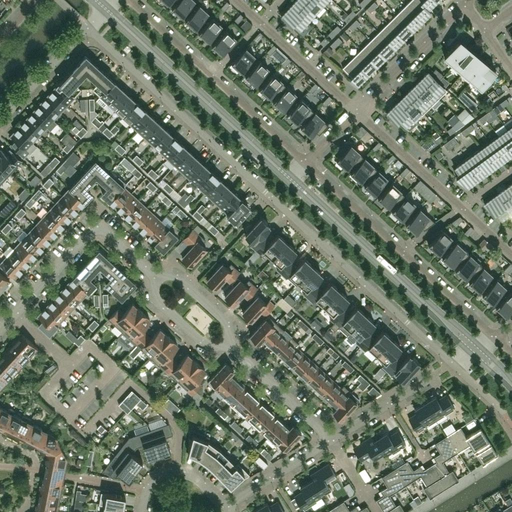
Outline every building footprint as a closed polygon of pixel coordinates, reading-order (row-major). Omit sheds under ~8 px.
[(190,5),(194,0),(177,0),(171,7),(180,15),(185,10),(188,12),(193,8),(190,5)] [(314,12),(300,0),(295,0),(290,5),(307,20),(314,12)] [(321,4),(316,0),(300,0),(314,12),(321,4)] [(427,8),(418,0),(409,0),(405,5),(421,20),(430,11),(427,8)] [(435,0),(418,0),(427,8),(435,0)] [(223,11),(230,4),(226,1),(220,8),(223,11)] [(203,17),(208,12),(199,4),(184,20),(193,28),(199,22),(202,25),(206,20),(203,17)] [(307,20),(290,5),(281,16),(291,25),(292,23),(299,29),(307,20)] [(421,20),(405,5),(396,13),(412,29),(421,20)] [(351,18),(356,13),(352,10),(348,14),(351,18)] [(236,24),(243,16),(240,13),(233,21),(236,24)] [(412,29),(396,13),(387,22),(403,38),(412,29)] [(347,22),(351,18),(348,14),(343,18),(347,22)] [(217,30),(221,25),(212,16),(198,32),(207,40),(212,34),(215,37),(220,33),(217,30)] [(403,38),(387,22),(378,31),(394,47),(403,38)] [(238,40),(235,37),(233,35),(232,35),(226,29),(211,44),(220,53),(226,47),(229,49),(228,49),(229,50),(238,40)] [(256,42),(263,35),(259,31),(253,39),(256,42)] [(343,31),(339,35),(344,39),(347,36),(343,31)] [(394,47),(378,31),(369,40),(385,56),(394,47)] [(323,45),(328,41),(328,40),(325,37),(324,37),(321,35),(317,39),(320,42),(323,45)] [(343,42),(341,40),(338,37),(334,40),(338,44),(340,46),(343,42)] [(453,64),(467,47),(467,46),(458,38),(444,56),(453,64)] [(385,56),(369,40),(360,49),(376,65),(385,56)] [(270,55),(277,47),(273,44),(266,51),(270,55)] [(249,60),(254,55),(246,48),(247,48),(245,46),(231,62),(240,71),(245,65),(248,68),(253,63),(249,60)] [(328,46),(323,51),(327,55),(332,50),(328,46)] [(477,53),(468,46),(468,47),(467,47),(453,64),(462,71),(476,55),(476,54),(477,53)] [(376,65),(360,49),(351,58),(367,74),(376,65)] [(471,79),(486,62),(486,63),(487,62),(478,54),(477,55),(476,55),(462,71),(471,79)] [(99,68),(85,55),(72,69),(80,76),(85,70),(92,75),(99,68)] [(284,67),(291,60),(287,57),(280,64),(284,67)] [(367,74),(351,58),(342,67),(351,77),(349,79),(356,85),(367,74)] [(263,73),(268,68),(259,59),(245,75),(254,83),(259,78),(262,80),(266,76),(263,73)] [(495,70),(486,63),(486,62),(471,79),(481,87),(495,70)] [(100,95),(113,81),(99,68),(92,75),(98,81),(92,88),(100,95)] [(74,82),(80,76),(72,69),(59,83),(73,96),(81,88),(74,82)] [(298,80),(304,73),(301,70),(294,77),(298,80)] [(447,89),(428,71),(420,79),(438,98),(446,90),(447,89)] [(285,83),(282,81),(273,72),(258,88),(267,96),(273,90),(276,93),(285,83)] [(438,98),(420,79),(412,86),(431,105),(438,98)] [(107,102),(120,88),(113,81),(100,95),(107,102)] [(311,93),(318,85),(315,82),(308,90),(311,93)] [(73,96),(59,83),(52,91),(66,104),(73,96)] [(291,98),(296,93),(287,85),(272,101),(281,109),(287,103),(290,106),(294,101),(291,98)] [(431,105),(412,86),(405,94),(423,112),(431,105)] [(115,109),(128,95),(120,88),(107,102),(115,109)] [(66,104),(52,91),(45,98),(59,111),(66,104)] [(462,101),(467,96),(462,91),(458,97),(462,101)] [(423,112),(405,94),(397,102),(415,120),(423,112)] [(122,116),(135,102),(128,95),(115,109),(122,116)] [(325,106),(332,98),(329,95),(322,102),(325,106)] [(59,111),(45,98),(38,106),(53,119),(59,111)] [(312,109),(309,106),(300,98),(286,113),(295,122),(300,116),(303,119),(312,109)] [(130,123),(143,109),(135,102),(122,116),(130,123)] [(415,120),(397,102),(386,113),(394,120),(396,122),(398,119),(405,125),(412,118),(415,121),(415,120)] [(53,119),(38,106),(32,113),(46,126),(53,119)] [(464,123),(473,116),(465,108),(457,115),(464,123)] [(137,130),(150,116),(143,109),(130,123),(137,130)] [(327,123),(323,119),(324,118),(321,116),(321,117),(314,111),(300,126),(309,134),(314,128),(318,132),(327,123)] [(46,126),(32,113),(25,121),(39,134),(46,126)] [(145,137),(158,122),(150,116),(137,130),(145,137)] [(75,119),(72,122),(77,127),(80,124),(75,119)] [(39,134),(25,121),(18,128),(32,141),(39,134)] [(152,143),(165,129),(158,122),(145,137),(152,143)] [(460,126),(457,122),(452,126),(455,130),(460,126)] [(360,138),(367,130),(361,125),(354,132),(360,138)] [(449,134),(455,130),(452,126),(446,130),(449,134)] [(32,141),(18,128),(10,136),(14,139),(9,145),(23,158),(29,151),(25,148),(32,141)] [(160,150),(173,136),(165,129),(152,143),(160,150)] [(511,152),(511,135),(507,129),(498,135),(511,153),(511,152)] [(437,143),(443,139),(440,135),(434,139),(437,143)] [(511,153),(498,135),(489,142),(502,160),(511,153)] [(167,157),(180,143),(173,136),(160,150),(167,157)] [(457,142),(453,136),(448,140),(452,146),(457,142)] [(432,147),(437,143),(434,139),(429,143),(432,147)] [(362,155),(359,152),(351,145),(352,144),(350,143),(350,144),(346,140),(347,140),(346,140),(336,149),(341,153),(336,159),(345,167),(350,162),(353,164),(362,155)] [(452,146),(448,140),(443,144),(447,150),(452,146)] [(375,152),(382,144),(378,141),(371,148),(375,152)] [(502,160),(489,142),(480,148),(494,166),(502,160)] [(175,164),(188,150),(180,143),(167,157),(175,164)] [(0,164),(9,173),(22,160),(12,152),(9,156),(1,148),(0,149),(0,164)] [(494,166),(480,148),(472,154),(485,172),(494,166)] [(182,171),(195,157),(188,150),(175,164),(182,171)] [(80,157),(73,151),(65,159),(70,163),(72,165),(80,157)] [(389,164),(396,157),(392,154),(385,161),(389,164)] [(485,172),(472,154),(463,161),(476,179),(485,172)] [(376,167),(373,165),(364,156),(349,172),(358,180),(364,174),(367,177),(376,167)] [(190,178),(203,164),(195,157),(182,171),(190,178)] [(67,167),(70,163),(65,159),(56,170),(60,174),(67,167)] [(109,173),(95,161),(82,175),(90,181),(95,175),(102,181),(109,173)] [(476,179),(463,161),(454,167),(459,174),(456,177),(466,186),(476,179)] [(165,163),(157,172),(161,176),(170,167),(165,163)] [(0,183),(9,173),(0,164),(0,183)] [(197,185),(210,171),(203,164),(190,178),(197,185)] [(402,177),(409,170),(406,166),(399,174),(402,177)] [(382,182),(387,177),(378,169),(363,185),(372,193),(378,187),(381,190),(385,185),(382,182)] [(205,192),(218,178),(210,171),(197,185),(205,192)] [(110,201),(123,186),(109,173),(102,181),(108,187),(102,193),(110,201)] [(28,182),(33,187),(40,179),(35,174),(28,182)] [(84,188),(90,181),(82,175),(69,189),(83,202),(91,194),(84,188)] [(212,199),(225,185),(218,178),(205,192),(212,199)] [(426,185),(420,179),(413,186),(419,193),(426,185)] [(404,193),(401,190),(392,182),(377,197),(386,206),(392,200),(395,203),(404,193)] [(220,206),(233,192),(225,185),(212,199),(220,206)] [(117,208),(130,193),(123,186),(110,201),(117,208)] [(24,187),(17,195),(23,200),(29,192),(28,191),(24,187)] [(511,194),(507,187),(498,194),(511,213),(511,194)] [(83,202),(69,189),(62,196),(76,209),(83,202)] [(227,213),(240,199),(233,192),(220,206),(227,213)] [(430,202),(437,195),(434,192),(427,199),(430,202)] [(125,214),(138,200),(130,193),(117,208),(125,214)] [(511,213),(498,194),(484,204),(494,213),(497,211),(502,218),(510,212),(511,214),(511,213)] [(417,206),(414,203),(405,195),(391,210),(400,218),(405,212),(408,215),(417,206)] [(76,209),(62,196),(55,204),(69,217),(76,209)] [(235,220),(248,206),(240,199),(227,213),(235,220)] [(132,221),(145,207),(138,200),(125,214),(132,221)] [(69,217),(55,204),(49,211),(62,224),(69,217)] [(140,228),(153,214),(145,207),(132,221),(140,228)] [(434,221),(428,216),(428,215),(426,213),(426,214),(419,207),(405,223),(414,231),(419,225),(423,229),(435,221),(434,221)] [(62,224),(49,211),(42,219),(56,232),(62,224)] [(147,235),(160,221),(153,214),(140,228),(147,235)] [(260,235),(269,226),(267,224),(268,223),(267,222),(268,220),(263,216),(262,217),(261,216),(245,234),(253,242),(250,245),(255,249),(265,239),(260,235)] [(455,226),(462,219),(462,218),(459,216),(451,222),(455,226)] [(56,232),(42,219),(35,226),(49,239),(56,232)] [(155,242),(168,228),(160,221),(147,235),(155,242)] [(197,225),(193,229),(192,228),(183,239),(191,246),(182,256),(184,258),(182,259),(187,264),(189,262),(191,264),(200,254),(201,255),(205,250),(204,250),(206,248),(201,243),(205,239),(201,236),(205,232),(197,225)] [(467,236),(473,229),(470,225),(463,233),(467,236)] [(49,239),(35,226),(28,234),(42,247),(49,239)] [(168,243),(175,235),(168,228),(155,242),(161,248),(163,251),(169,244),(168,243)] [(446,242),(451,237),(443,230),(444,229),(442,228),(431,236),(432,237),(433,238),(428,244),(437,252),(442,247),(445,249),(450,245),(446,242)] [(271,258),(286,242),(284,240),(286,238),(280,234),(279,235),(277,233),(269,243),(265,239),(255,249),(260,253),(263,250),(271,258)] [(42,247),(28,234),(21,242),(35,254),(42,247)] [(480,248),(487,241),(483,238),(476,245),(480,248)] [(468,252),(465,249),(456,241),(441,257),(450,265),(456,259),(459,262),(468,252)] [(35,254),(21,242),(14,249),(28,262),(35,254)] [(291,263),(287,259),(295,250),(293,248),(295,247),(290,242),(288,243),(286,242),(271,258),(280,266),(277,269),(281,273),(291,263)] [(28,262),(14,249),(7,257),(21,269),(28,262)] [(112,263),(98,250),(86,264),(93,271),(99,265),(105,270),(112,263)] [(493,261),(500,253),(497,250),(490,258),(493,261)] [(481,264),(478,262),(469,253),(455,269),(464,277),(469,271),(472,274),(481,264)] [(21,269),(7,257),(0,265),(14,277),(21,269)] [(295,284),(313,266),(310,264),(312,262),(307,258),(305,259),(304,258),(295,267),(291,263),(281,273),(286,278),(287,277),(295,284)] [(113,290),(126,276),(112,263),(105,270),(112,276),(105,283),(113,290)] [(229,282),(239,271),(230,263),(227,267),(222,263),(220,265),(219,264),(215,268),(216,269),(207,279),(209,281),(207,282),(212,287),(213,285),(215,287),(225,277),(229,282)] [(507,273),(511,267),(511,264),(510,263),(503,270),(507,273)] [(92,273),(93,271),(86,264),(73,278),(87,291),(94,283),(87,277),(92,273)] [(317,287),(313,283),(321,274),(320,272),(321,271),(316,266),(315,268),(313,266),(295,284),(296,285),(298,282),(306,290),(303,293),(308,297),(317,287)] [(494,277),(491,274),(482,266),(468,281),(477,290),(483,284),(486,286),(494,277)] [(10,282),(0,272),(0,288),(2,290),(10,282)] [(92,273),(87,277),(94,283),(98,279),(92,273)] [(129,290),(135,284),(133,282),(126,276),(113,290),(121,297),(128,289),(129,290)] [(257,287),(248,279),(244,283),(237,277),(231,283),(233,285),(224,295),(226,297),(225,299),(230,303),(231,302),(233,304),(242,294),(247,298),(257,287)] [(87,291),(73,278),(66,286),(80,299),(87,291)] [(508,289),(505,286),(496,278),(481,294),(490,302),(496,296),(499,299),(508,289)] [(324,306),(339,290),(337,288),(338,286),(333,282),(332,283),(330,282),(321,291),(317,287),(308,297),(312,302),(315,299),(324,306)] [(267,284),(261,286),(266,297),(271,295),(267,284)] [(80,299),(66,286),(60,292),(74,305),(80,299)] [(339,307),(348,298),(346,296),(347,295),(342,290),(341,292),(339,290),(324,306),(332,314),(329,317),(334,322),(344,311),(339,307)] [(511,292),(509,290),(498,302),(495,306),(504,314),(510,308),(511,309),(511,292)] [(74,305),(60,292),(52,301),(66,314),(74,305)] [(275,304),(269,299),(266,303),(255,293),(249,299),(251,302),(242,312),(244,313),(242,315),(247,320),(249,318),(251,320),(260,310),(265,314),(275,304)] [(66,314),(52,301),(45,308),(59,321),(66,314)] [(122,331),(142,309),(140,307),(138,308),(136,307),(132,303),(123,313),(118,308),(108,319),(122,331)] [(346,334),(365,314),(363,312),(364,311),(359,306),(358,307),(356,306),(348,315),(344,311),(334,322),(330,326),(334,330),(338,327),(346,334)] [(59,321),(45,308),(38,316),(42,320),(38,325),(48,334),(59,321)] [(145,334),(140,329),(149,319),(145,315),(143,313),(145,311),(142,309),(122,331),(135,344),(145,334)] [(370,335),(365,331),(374,322),(372,320),(373,319),(368,314),(367,316),(365,314),(346,334),(347,335),(348,333),(356,340),(355,341),(360,346),(370,335)] [(261,339),(276,322),(268,315),(250,335),(258,342),(261,339)] [(285,315),(279,325),(284,328),(290,319),(285,315)] [(268,346),(281,332),(281,333),(284,330),(276,322),(261,339),(268,346)] [(149,357),(170,335),(167,332),(166,334),(164,332),(159,328),(150,338),(145,334),(135,344),(149,357)] [(327,330),(322,335),(328,340),(332,335),(327,330)] [(376,355),(391,338),(389,336),(391,335),(386,330),(384,332),(382,330),(374,339),(370,335),(360,346),(365,350),(368,347),(376,355)] [(276,353),(288,339),(281,333),(281,332),(268,346),(276,353)] [(36,347),(31,342),(22,333),(14,342),(28,356),(36,347)] [(173,359),(168,354),(177,344),(173,340),(171,338),(172,337),(170,335),(149,357),(163,370),(173,359)] [(284,359),(296,346),(296,347),(299,344),(291,336),(288,339),(276,353),(284,359)] [(392,355),(400,346),(398,345),(400,343),(395,339),(393,340),(391,338),(376,355),(384,362),(381,366),(386,370),(396,359),(392,355)] [(28,356),(14,342),(6,351),(20,364),(28,356)] [(303,353),(296,347),(296,346),(284,359),(291,366),(303,353)] [(20,364),(6,351),(2,355),(0,355),(0,362),(12,373),(20,364)] [(181,378),(197,360),(195,358),(193,359),(192,357),(191,358),(187,353),(178,363),(173,359),(163,370),(164,369),(178,381),(181,378)] [(299,373),(311,360),(303,353),(291,366),(299,373)] [(403,379),(413,368),(414,369),(420,365),(417,363),(419,362),(418,360),(419,359),(414,354),(413,356),(411,355),(409,357),(408,355),(400,363),(396,359),(386,370),(391,374),(394,371),(403,379)] [(195,380),(205,370),(200,366),(200,365),(198,364),(200,362),(197,360),(181,378),(178,381),(186,389),(191,394),(192,394),(195,390),(200,384),(195,380)] [(306,380),(318,367),(311,360),(299,373),(306,380)] [(12,373),(0,362),(0,375),(8,383),(9,381),(7,379),(12,373)] [(58,367),(53,362),(45,371),(50,375),(58,367)] [(217,386),(233,369),(232,368),(233,367),(228,362),(226,364),(225,362),(207,382),(215,389),(217,386)] [(314,387),(326,374),(318,367),(306,380),(314,387)] [(222,396),(237,379),(230,373),(233,370),(233,369),(217,386),(215,389),(222,396)] [(42,384),(48,377),(45,374),(41,378),(38,381),(42,384)] [(321,394),(333,381),(326,374),(314,387),(321,394)] [(230,403),(245,386),(237,379),(222,396),(230,403)] [(35,391),(42,384),(38,381),(35,385),(32,389),(35,391)] [(329,401),(341,388),(340,388),(333,381),(321,394),(329,401)] [(151,384),(146,390),(150,393),(155,387),(151,384)] [(333,411),(348,395),(351,392),(343,385),(340,388),(341,388),(329,401),(336,408),(333,411)] [(237,410),(252,393),(245,386),(230,403),(237,410)] [(202,396),(195,390),(192,394),(193,394),(198,400),(202,396)] [(140,398),(132,391),(128,395),(136,403),(140,398)] [(357,406),(355,404),(359,399),(351,392),(348,395),(333,411),(341,419),(350,408),(351,409),(357,406)] [(245,417),(260,400),(252,393),(237,410),(245,417)] [(201,403),(198,400),(193,394),(190,397),(199,406),(201,403)] [(435,420),(453,409),(452,407),(453,406),(446,395),(440,399),(441,400),(438,401),(435,396),(425,403),(435,420)] [(45,404),(39,398),(38,397),(35,400),(38,404),(42,407),(45,404)] [(126,405),(121,400),(118,404),(123,408),(126,405)] [(252,423),(267,407),(260,400),(245,417),(252,423)] [(435,420),(425,403),(414,409),(417,414),(415,416),(414,415),(408,418),(416,430),(417,429),(418,431),(435,420)] [(52,410),(45,404),(42,407),(45,411),(49,413),(52,410)] [(176,405),(170,412),(173,414),(179,408),(176,405)] [(0,431),(1,432),(13,410),(10,408),(10,409),(11,409),(9,412),(1,407),(0,409),(0,431)] [(260,430),(275,414),(267,407),(252,423),(260,430)] [(12,436),(23,415),(22,415),(21,418),(13,413),(14,411),(15,411),(13,410),(1,432),(12,436)] [(267,437),(282,421),(275,414),(260,430),(267,437)] [(22,441),(33,420),(23,415),(12,436),(22,441)] [(33,446),(42,428),(32,423),(33,420),(22,441),(33,446)] [(278,441),(293,425),(292,425),(290,428),(282,421),(267,437),(275,445),(278,442),(278,441)] [(172,434),(168,423),(150,429),(158,453),(159,453),(163,452),(163,453),(170,450),(165,437),(172,434)] [(291,443),(301,432),(299,431),(300,429),(295,425),(294,426),(293,425),(278,441),(278,442),(285,449),(287,447),(288,448),(293,445),(291,443)] [(482,463),(497,454),(496,453),(480,427),(466,436),(460,427),(447,435),(457,451),(470,444),(473,449),(477,447),(479,452),(476,454),(482,463)] [(79,435),(76,433),(75,432),(72,428),(69,431),(72,435),(75,438),(79,435)] [(198,456),(207,439),(207,440),(209,436),(191,428),(188,436),(191,437),(187,452),(188,452),(188,453),(193,455),(194,454),(198,456)] [(158,453),(150,429),(128,436),(136,447),(143,445),(147,457),(152,455),(152,456),(159,454),(159,453),(158,453)] [(61,446),(56,436),(46,431),(38,448),(45,454),(61,446)] [(405,445),(404,443),(405,443),(397,431),(391,435),(392,436),(390,437),(387,432),(376,439),(386,455),(391,451),(392,453),(405,445)] [(86,441),(79,435),(75,438),(79,442),(83,444),(86,441)] [(448,471),(442,461),(457,451),(447,435),(434,443),(440,452),(433,457),(436,461),(429,465),(443,488),(458,479),(452,469),(448,471)] [(132,452),(136,447),(128,436),(114,454),(135,470),(134,471),(135,471),(140,466),(139,465),(142,461),(132,452)] [(386,455),(376,439),(374,440),(372,438),(371,437),(366,440),(365,440),(363,442),(364,443),(361,444),(360,443),(358,445),(353,448),(354,449),(360,460),(370,453),(373,457),(383,451),(385,455),(386,455)] [(206,462),(219,448),(207,440),(207,439),(198,456),(198,457),(202,461),(203,460),(206,462)] [(64,467),(66,457),(61,446),(45,454),(45,463),(45,465),(45,464),(64,467)] [(214,470),(228,456),(219,448),(206,462),(207,463),(206,464),(210,468),(211,467),(214,470)] [(135,470),(114,454),(102,470),(112,477),(117,471),(128,480),(132,475),(132,474),(134,471),(135,470)] [(347,457),(354,467),(359,464),(351,454),(347,457)] [(267,464),(258,455),(254,460),(263,468),(267,464)] [(236,464),(235,464),(228,456),(214,470),(215,470),(214,471),(218,475),(219,474),(222,477),(236,464)] [(443,488),(429,465),(422,469),(420,465),(413,469),(407,460),(394,468),(404,485),(420,475),(426,485),(423,487),(429,497),(443,488)] [(249,474),(237,462),(235,464),(236,464),(222,477),(223,478),(222,479),(226,483),(226,482),(230,485),(231,487),(249,474)] [(326,481),(336,475),(329,465),(328,464),(323,467),(321,468),(322,469),(319,471),(318,470),(316,471),(316,472),(310,475),(311,476),(313,479),(310,480),(320,496),(331,489),(326,481)] [(404,511),(399,503),(395,505),(389,495),(404,485),(394,468),(381,476),(387,486),(380,490),(383,495),(376,499),(383,511),(404,511)] [(63,493),(65,483),(61,482),(61,481),(61,482),(60,482),(42,479),(42,478),(39,489),(63,493)] [(320,496),(310,480),(300,487),(303,492),(301,494),(300,493),(294,496),(301,508),(303,507),(304,509),(316,501),(315,499),(320,496)] [(57,503),(59,495),(62,496),(63,493),(39,489),(37,499),(57,503)] [(124,503),(125,497),(124,497),(124,495),(100,491),(100,493),(98,503),(122,507),(123,503),(124,503)] [(337,503),(346,497),(343,493),(334,499),(337,503)] [(56,511),(57,503),(37,499),(34,509),(51,511),(58,511),(59,511),(56,511)] [(369,511),(365,505),(359,510),(356,506),(349,510),(343,500),(330,509),(331,511),(369,511)] [(284,511),(277,501),(271,505),(272,506),(270,508),(267,503),(252,511),(284,511)] [(122,511),(123,508),(122,508),(122,507),(98,503),(103,504),(102,511),(122,511)]
